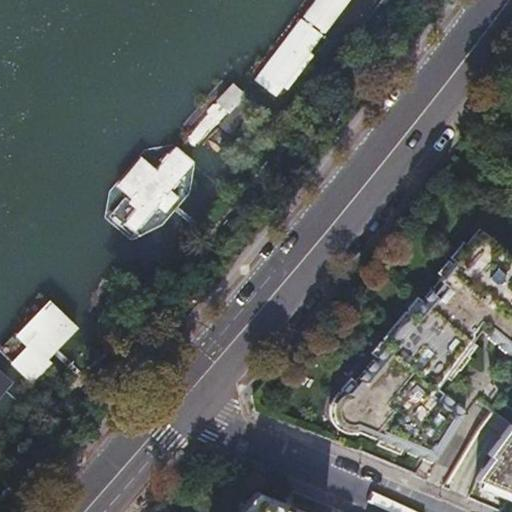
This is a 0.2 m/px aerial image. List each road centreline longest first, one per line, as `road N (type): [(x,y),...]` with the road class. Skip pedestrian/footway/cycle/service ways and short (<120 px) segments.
road 1 (primary): [(507,0),(174,410)]
road 2 (residential): [(174,410),(421,511)]
road 3 (primary): [(174,410),(88,511)]
